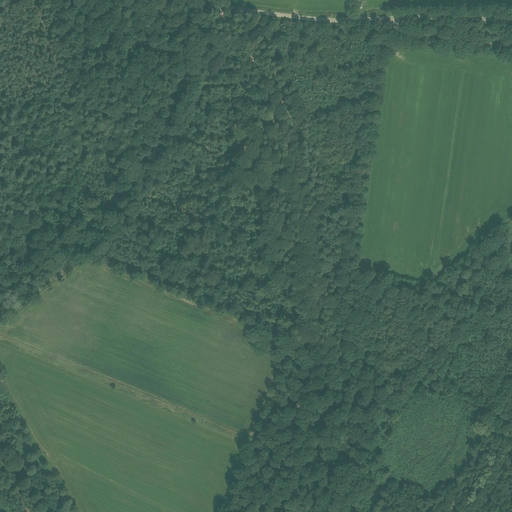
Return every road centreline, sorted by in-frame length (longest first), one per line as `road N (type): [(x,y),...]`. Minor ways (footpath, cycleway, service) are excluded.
road 1 (track): [(262,511),(304,371),(308,272),(272,103),(214,5)]
road 2 (unclassified): [(511,20),(324,19),(199,3)]
